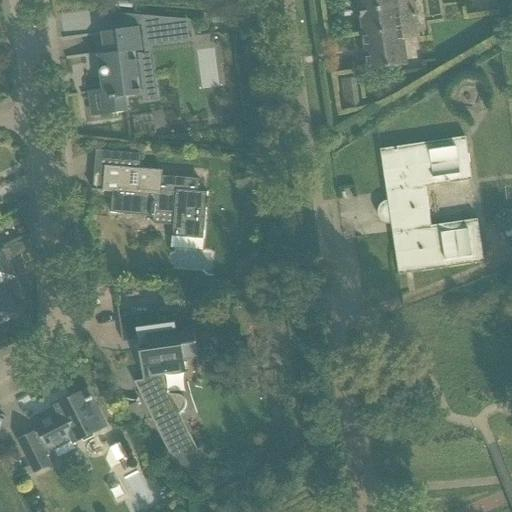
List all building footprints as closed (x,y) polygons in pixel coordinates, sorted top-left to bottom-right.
[(412,0),(358,0),(369,71),(406,65),(403,40),(419,38),(412,0)] [(139,28),(121,30),(101,33),(104,55),(97,56),(102,90),(88,92),(91,116),(127,111),(125,97),(140,95),(134,53),(142,52),(139,28)] [(356,78),(341,81),(345,111),(360,108),(356,78)] [(399,275),(418,272),(483,263),(477,220),(431,227),(425,188),(471,181),(465,138),(380,150),(386,193),(391,193),(392,201),(387,201),(385,202),(383,203),(382,204),(380,205),(379,207),(378,209),(378,210),(377,212),(377,214),(378,216),(378,217),(379,219),(380,221),(382,223),(384,224),(386,225),(389,225),(390,225),(396,224),(397,232),(392,233),(399,275)] [(104,166),(102,192),(112,193),(110,213),(130,215),(173,219),(171,238),(203,241),(207,194),(197,193),(198,180),(183,179),(161,177),(161,172),(140,170),(124,168),(104,166)] [(247,173),(235,176),(238,188),(250,185),(247,173)] [(11,260),(26,254),(21,238),(5,244),(11,260)] [(0,325),(16,317),(14,313),(15,312),(6,292),(4,293),(0,286),(0,285),(13,279),(1,254),(0,254),(0,325)] [(236,282),(236,286),(261,288),(263,264),(238,262),(236,279),(236,282)] [(157,311),(118,317),(122,344),(137,342),(143,382),(133,383),(176,467),(200,454),(182,418),(186,414),(187,413),(188,411),(188,410),(188,408),(188,406),(187,404),(186,402),(185,401),(183,400),(181,399),(180,399),(165,397),(161,373),(185,369),(183,361),(199,358),(193,320),(159,325),(157,311)] [(19,442),(28,460),(35,474),(51,467),(45,455),(73,440),(75,444),(106,428),(87,392),(55,408),(58,413),(39,423),(42,430),(19,442)] [(130,490),(137,506),(156,497),(148,481),(130,490)]
